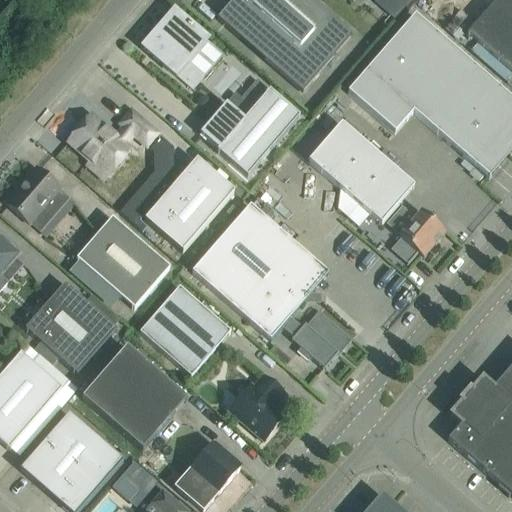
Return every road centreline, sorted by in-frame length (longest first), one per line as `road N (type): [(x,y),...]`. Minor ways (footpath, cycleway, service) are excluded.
road 1 (unclassified): [(511,227),(347,418)]
road 2 (unclassified): [(371,438),(511,276)]
road 3 (unclassified): [(0,144),(125,0)]
road 4 (unclassified): [(347,418),(265,511)]
